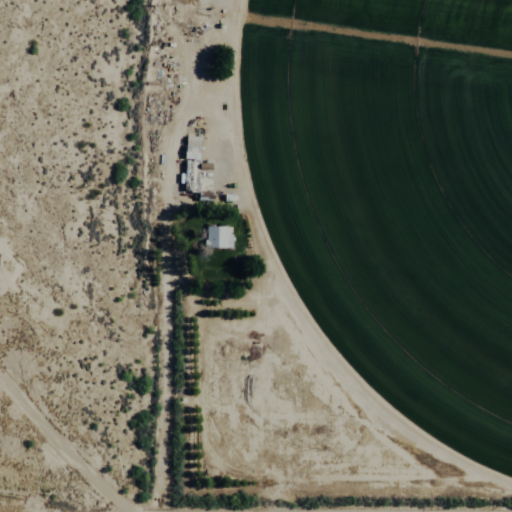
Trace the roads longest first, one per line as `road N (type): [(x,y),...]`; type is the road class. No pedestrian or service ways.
road 1 (track): [(165,511),(165,0)]
road 2 (track): [(0,372),(116,511)]
